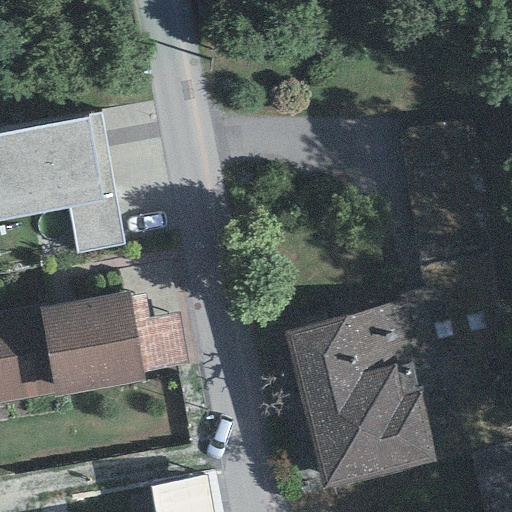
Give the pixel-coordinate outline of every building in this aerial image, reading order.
[(87,115),(88,119),(102,203),(115,201),(100,113),(87,115)] [(471,113),(411,124),(434,257),(495,246),(471,113)] [(0,220),(69,209),(102,203),(88,119),(0,134),(0,220)] [(102,203),(69,209),(77,252),(122,244),(115,201),(102,203)] [(39,304),(0,311),(0,403),(52,394),(53,398),(144,382),(143,372),(129,297),(128,292),(40,307),(39,304)] [(144,295),(129,297),(143,372),(187,363),(179,314),(148,319),(144,295)] [(290,332),(325,478),(430,454),(409,364),(398,367),(384,310),(290,332)] [(205,475),(149,486),(154,511),(222,511),(214,471),(205,473),(205,475)]
